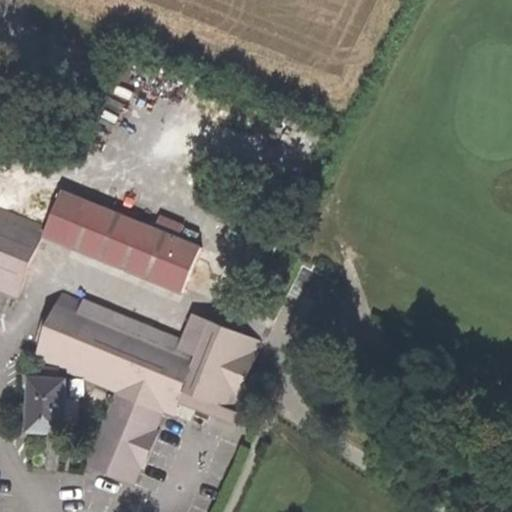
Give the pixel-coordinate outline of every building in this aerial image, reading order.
[(47,228),(43,237),(184,292),(201,247),(63,191),(47,228)] [(43,237),(47,228),(0,209),(0,289),(19,297),(43,237)] [(220,254),(240,263),(244,252),(225,243),(220,254)] [(88,464),(135,483),(141,466),(146,468),(159,433),(155,431),(164,409),(177,414),(186,390),(233,409),(237,397),(241,399),(258,352),(255,351),(259,339),(213,320),(199,356),(190,352),(192,346),(85,301),(84,304),(63,295),(37,359),(117,392),(88,464)] [(357,358),(381,370),(387,358),(363,346),(357,358)] [(28,432),(63,433),(66,379),(31,377),(28,432)]
